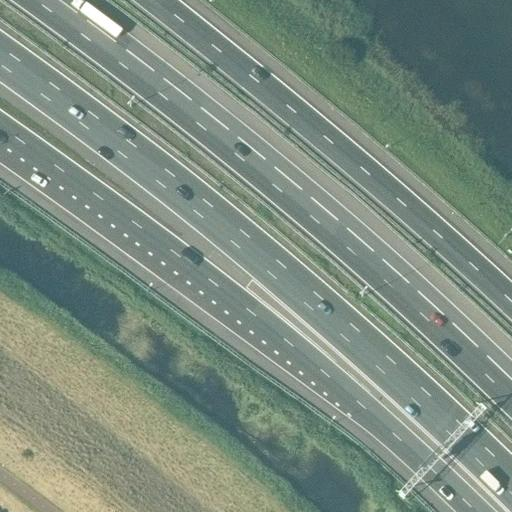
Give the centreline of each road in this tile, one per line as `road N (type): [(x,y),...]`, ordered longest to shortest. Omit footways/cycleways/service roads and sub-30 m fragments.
road 1 (motorway): [(0,57),(354,325),(511,481)]
road 2 (motorway): [(0,129),(126,217),(494,511)]
road 3 (motorway): [(511,392),(392,278),(56,0)]
road 4 (motorway): [(511,300),(153,0)]
